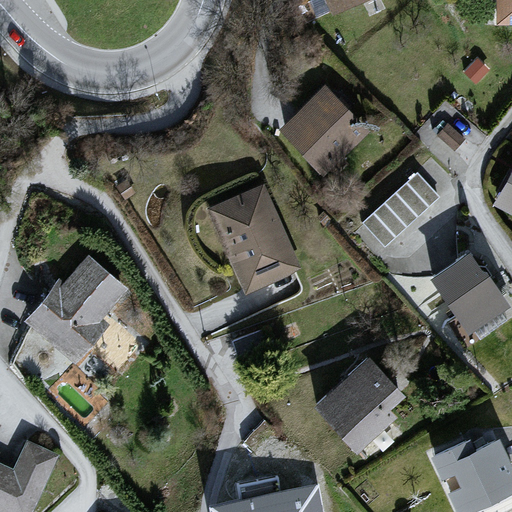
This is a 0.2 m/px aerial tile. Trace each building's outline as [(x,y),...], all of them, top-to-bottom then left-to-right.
[(321,0),(330,17),(365,0),(321,0)] [(511,0),(493,0),(494,26),(511,25),(511,0)] [(318,89),(276,128),(318,174),(361,135),(318,89)] [(453,143),(463,131),(448,117),(437,129),(453,143)] [(384,240),(439,189),(417,165),(362,216),(384,240)] [(511,165),(491,204),(511,215),(511,165)] [(265,180),(200,206),(238,298),(302,272),(265,180)] [(503,309),(461,253),(424,280),(467,336),(503,309)] [(51,281),(18,320),(70,365),(102,328),(94,321),(119,291),(81,258),(57,286),(51,281)] [(358,357),(304,406),(347,454),(385,420),(380,414),(396,399),(358,357)] [(457,439),(415,458),(440,511),(458,511),(508,489),(486,442),(463,452),(457,439)] [(0,511),(31,511),(57,459),(19,440),(8,463),(0,458),(0,511)] [(311,511),(305,483),(196,506),(197,511),(311,511)]
